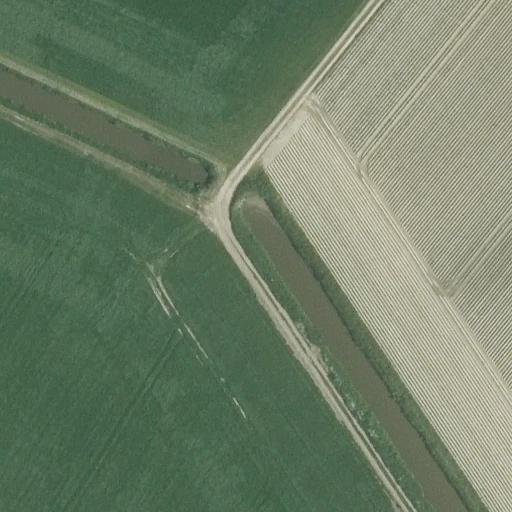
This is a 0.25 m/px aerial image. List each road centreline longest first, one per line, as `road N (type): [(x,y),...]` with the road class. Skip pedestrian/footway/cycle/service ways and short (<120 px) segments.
road 1 (track): [(405,511),(207,216)]
road 2 (track): [(207,216),(381,0)]
road 3 (track): [(207,216),(0,129)]
